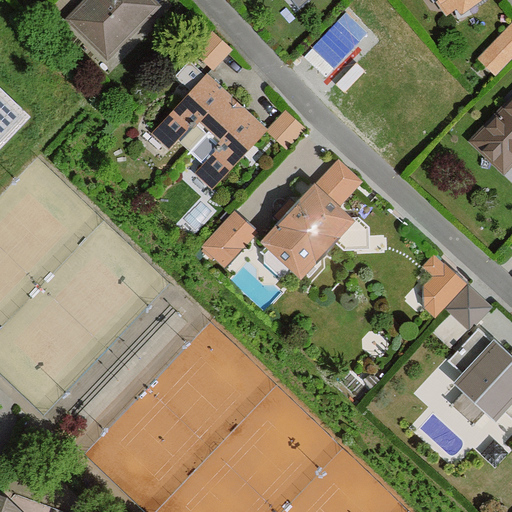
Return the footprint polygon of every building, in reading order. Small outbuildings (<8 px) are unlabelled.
[(150,0),(90,0),(71,20),(109,56),(157,6),(150,0)] [(493,0),(435,0),(449,21),(457,15),(467,21),(493,0)] [(511,23),(479,57),(496,73),(511,56),(511,23)] [(232,50),(213,34),(206,42),(224,58),(232,50)] [(224,58),(206,42),(195,53),(212,71),(224,58)] [(207,78),(156,133),(172,147),(179,139),(192,152),(234,107),(224,98),(224,92),(207,78)] [(0,146),(27,118),(0,92),(0,146)] [(511,97),(468,140),(502,174),(511,163),(511,97)] [(244,117),(234,107),(192,152),(205,164),(198,172),(214,187),(265,130),(250,117),(244,117)] [(304,129),(286,113),(278,121),(297,137),(304,129)] [(297,137),(278,121),(269,132),(287,148),(297,137)] [(339,162),(316,188),(338,207),(362,182),(339,162)] [(316,188),(266,241),(271,246),(297,270),(302,275),(336,239),(352,221),(338,207),(316,188)] [(257,232),(235,214),(206,246),(227,265),(257,232)] [(358,221),(352,221),(336,239),(347,248),(368,246),(367,228),(358,221)] [(297,270),(271,246),(266,251),(269,254),(269,260),(283,273),(289,273),(291,276),(297,270)] [(426,287),(438,296),(427,308),(436,315),(465,284),(435,257),(426,267),(436,276),(426,287)] [(469,288),(449,309),(471,329),(490,307),(469,288)] [(464,374),(494,342),(479,329),(449,361),(464,374)] [(464,374),(457,383),(465,390),(488,412),(497,420),(505,412),(511,403),(511,355),(495,340),(494,342),(464,374)] [(488,412),(465,390),(458,398),(458,409),(470,420),(481,420),(488,412)]
